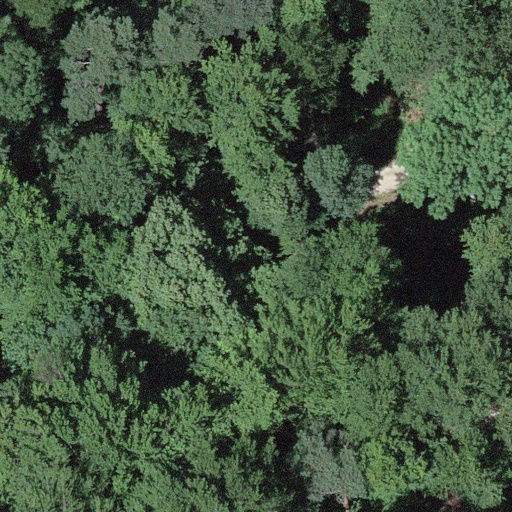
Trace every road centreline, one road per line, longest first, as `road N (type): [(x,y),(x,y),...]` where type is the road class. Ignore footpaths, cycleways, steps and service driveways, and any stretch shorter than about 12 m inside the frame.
road 1 (track): [(511,424),(118,390),(0,398)]
road 2 (track): [(118,390),(225,277),(304,222),(400,181),(511,161)]
